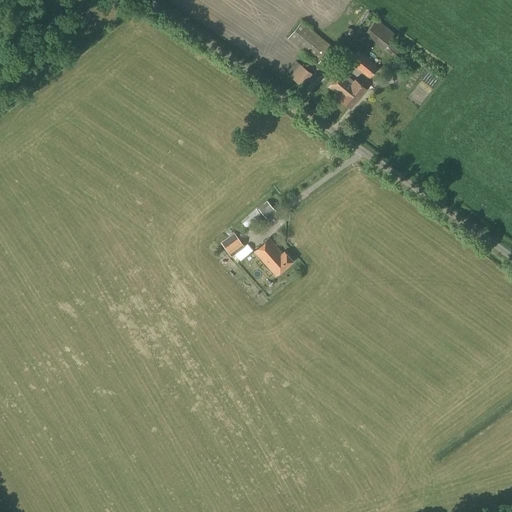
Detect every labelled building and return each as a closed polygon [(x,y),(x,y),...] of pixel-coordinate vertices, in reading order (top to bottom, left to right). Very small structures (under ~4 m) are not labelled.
[(398,61),(405,52),(390,41),(396,34),(376,19),(364,33),(384,49),(383,50),(398,61)] [(320,61),(328,51),(332,46),(301,21),(287,39),(318,64),(320,61)] [(369,79),(378,67),(358,51),(348,62),(369,79)] [(302,86),(311,73),(296,62),(286,75),(302,86)] [(354,80),(341,71),(327,87),(341,98),(339,100),(350,108),(365,88),(354,80)] [(377,85),(406,81),(405,71),(394,73),(390,74),(390,75),(376,77),(377,85)] [(276,211),(267,201),(258,208),(267,219),(276,211)] [(231,257),(245,247),(233,233),(220,243),(231,257)] [(282,253),(269,238),(253,252),(266,266),(275,276),(292,260),(284,251),(282,253)]
